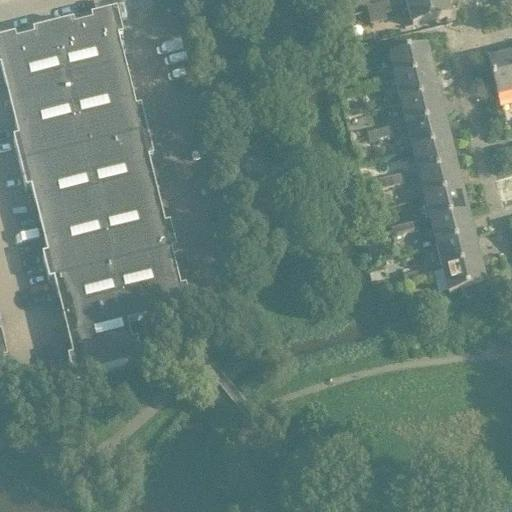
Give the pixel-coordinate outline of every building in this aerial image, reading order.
[(444,0),(420,0),(405,4),(411,29),(450,19),(444,0)] [(390,3),(378,6),(380,15),(392,12),(390,3)] [(380,15),(378,6),(366,9),(368,18),(380,15)] [(165,228),(149,163),(154,162),(141,111),(136,112),(127,76),(118,41),(123,40),(117,14),(90,20),(92,26),(75,30),(73,25),(32,35),(34,40),(16,44),(15,39),(0,43),(0,70),(0,71),(9,105),(18,141),(13,142),(26,194),(31,192),(47,258),(42,259),(49,286),(54,284),(72,360),(67,361),(74,387),(100,381),(99,376),(142,365),(137,344),(132,345),(128,327),(165,318),(166,323),(192,316),(186,290),(181,291),(172,255),(177,254),(170,227),(165,228)] [(388,59),(394,83),(433,73),(427,49),(388,59)] [(497,101),(511,97),(511,58),(511,57),(487,63),(497,101)] [(433,73),(394,83),(400,107),(439,97),(433,73)] [(380,82),(367,85),(369,94),(382,91),(380,82)] [(369,94),(367,85),(355,88),(357,97),(369,94)] [(439,97),(400,107),(406,130),(444,120),(439,97)] [(444,120),(406,130),(412,154),(450,144),(444,120)] [(391,129),(378,132),(381,141),(393,138),(391,129)] [(381,141),(378,132),(366,135),(368,144),(381,141)] [(450,144),(412,154),(418,178),(456,168),(450,144)] [(456,168),(418,178),(424,202),(462,192),(456,168)] [(403,177),(390,180),(393,189),(405,186),(403,177)] [(393,189),(390,180),(378,183),(380,192),(393,189)] [(462,192),(424,202),(430,225),(468,216),(462,192)] [(468,216),(430,225),(436,249),(474,239),(468,216)] [(415,224),(402,228),(404,236),(417,233),(415,224)] [(392,239),(404,236),(402,228),(390,231),(392,239)] [(474,239),(436,249),(442,272),(480,263),(474,239)] [(480,263),(442,272),(448,297),(486,288),(480,263)] [(426,272),(414,275),(416,284),(429,280),(426,272)] [(404,287),(416,284),(414,275),(402,278),(404,287)]
